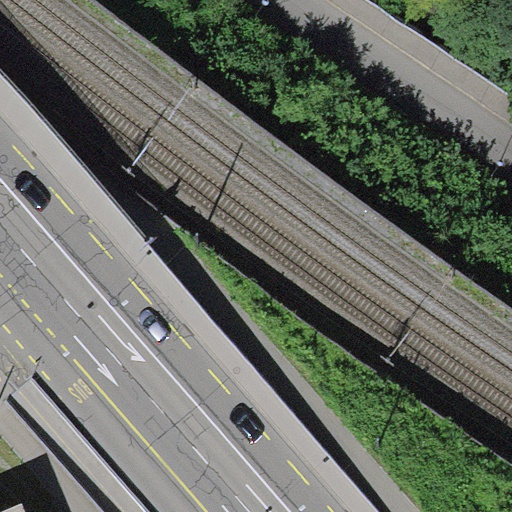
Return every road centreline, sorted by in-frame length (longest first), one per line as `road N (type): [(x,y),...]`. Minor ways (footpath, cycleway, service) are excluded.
road 1 (primary): [(0,197),(273,511)]
road 2 (residential): [(511,153),(295,0)]
